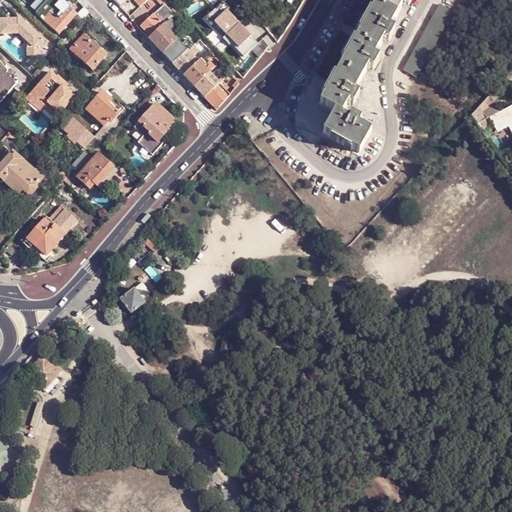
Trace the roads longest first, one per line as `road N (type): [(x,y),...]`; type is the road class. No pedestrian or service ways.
road 1 (tertiary): [(73,287),(216,131)]
road 2 (residential): [(216,131),(94,0)]
road 3 (tertiary): [(216,131),(288,60),(322,0)]
